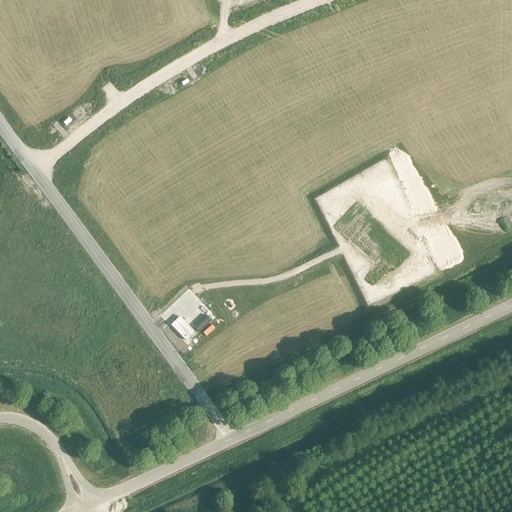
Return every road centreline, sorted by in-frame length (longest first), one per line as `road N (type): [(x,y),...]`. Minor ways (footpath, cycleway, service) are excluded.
road 1 (track): [(144,321),(193,274),(239,270),(415,197),(511,196)]
road 2 (unclassified): [(32,170),(231,439)]
road 3 (unclassified): [(32,170),(156,78),(314,0)]
road 4 (unclassified): [(231,439),(511,306)]
road 5 (unclassified): [(86,508),(231,439)]
